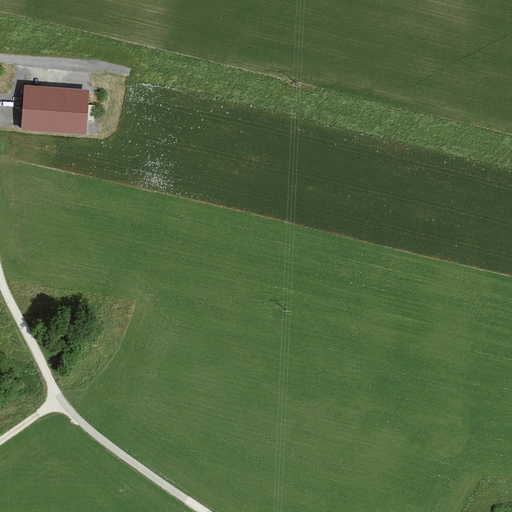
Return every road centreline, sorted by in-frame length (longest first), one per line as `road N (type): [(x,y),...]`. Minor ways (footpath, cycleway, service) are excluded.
road 1 (unclassified): [(58,401),(205,511)]
road 2 (unclassified): [(0,269),(58,401)]
road 3 (track): [(0,59),(128,73)]
